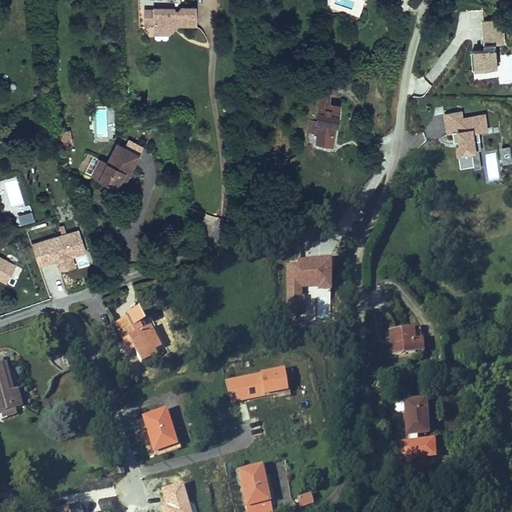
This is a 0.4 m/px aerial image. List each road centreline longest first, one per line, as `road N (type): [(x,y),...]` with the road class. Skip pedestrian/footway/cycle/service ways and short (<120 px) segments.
road 1 (residential): [(427,0),(395,152),(356,258),(360,511)]
road 2 (residential): [(0,322),(237,240)]
